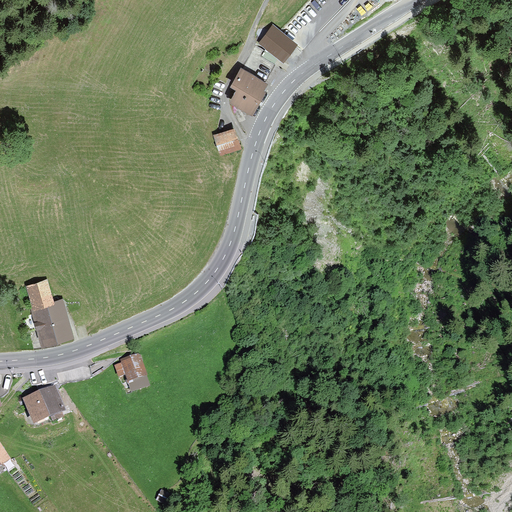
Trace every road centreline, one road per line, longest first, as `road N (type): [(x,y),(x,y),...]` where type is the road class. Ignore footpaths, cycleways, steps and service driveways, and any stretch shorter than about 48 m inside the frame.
road 1 (tertiary): [(0,360),(76,349),(200,287),(225,253),(272,105),(302,72),(414,0)]
road 2 (track): [(266,0),(224,91),(241,137),(254,144)]
